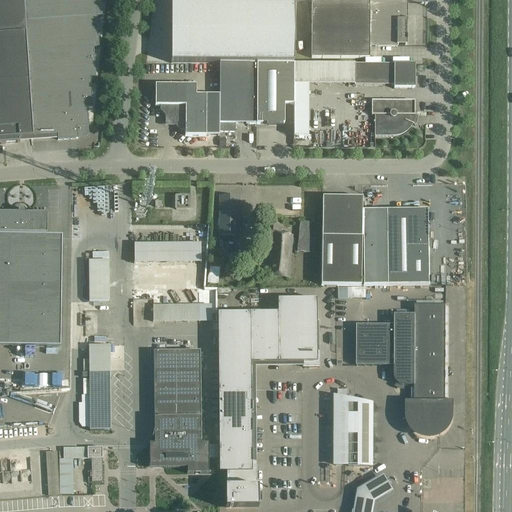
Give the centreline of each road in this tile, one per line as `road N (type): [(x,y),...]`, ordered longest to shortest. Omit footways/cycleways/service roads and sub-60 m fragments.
road 1 (unclassified): [(116,166),(431,163),(444,139),(444,0)]
road 2 (unknown): [(132,328),(119,249),(98,240),(79,250),(72,365),(81,431)]
road 3 (primary): [(511,329),(506,511)]
road 4 (unclassified): [(116,166),(135,0)]
road 5 (unknown): [(81,431),(124,443),(132,328)]
road 6 (unknown): [(132,328),(193,323),(200,420)]
